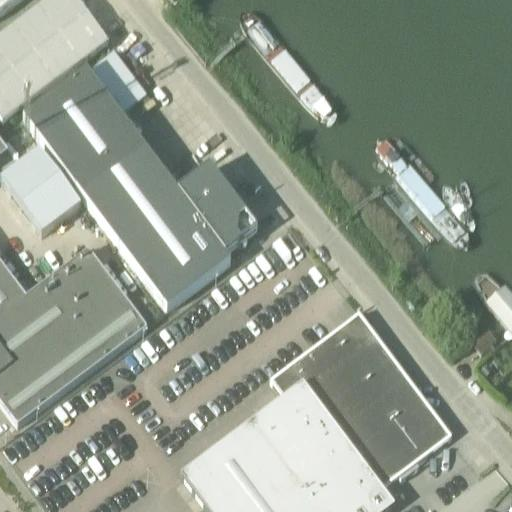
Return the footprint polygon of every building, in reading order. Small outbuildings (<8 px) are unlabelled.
[(0,0),(0,20),(26,0),(0,0)] [(0,127),(1,129),(107,49),(69,0),(55,0),(0,41),(0,127)] [(249,0),(222,0),(214,7),(345,158),(369,138),(249,0)] [(176,198),(133,142),(85,78),(22,126),(69,190),(165,317),(229,269),(224,262),(256,238),(208,174),(176,198)] [(394,114),(402,123),(488,237),(501,252),(511,243),(511,224),(415,97),(394,114)] [(402,123),(384,135),(472,250),(488,237),(402,123)] [(366,149),(386,175),(450,259),(454,263),(472,250),(384,135),(366,149)] [(35,159),(0,186),(0,189),(42,243),(79,216),(48,176),(35,159)] [(450,259),(386,175),(368,189),(431,273),(450,259)] [(25,303),(0,270),(0,411),(15,432),(16,432),(17,432),(145,336),(146,335),(146,334),(88,257),(87,257),(86,257),(25,303)] [(511,316),(481,280),(464,295),(511,350),(511,316)] [(393,511),(380,495),(450,443),(357,321),(269,387),(282,404),(179,482),(201,511),(393,511)] [(480,360),(481,359),(482,358),(495,347),(487,338),(472,351),(473,352),(480,360)]
